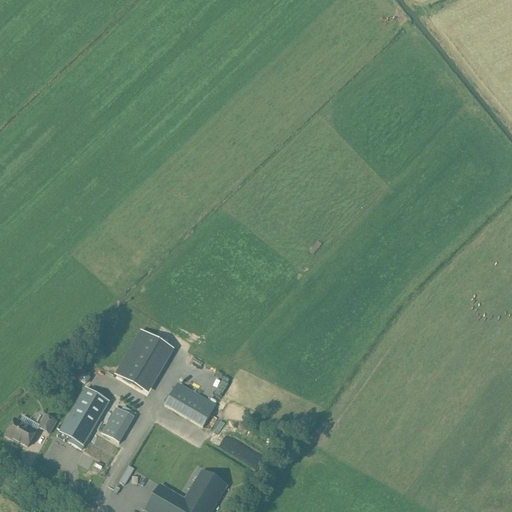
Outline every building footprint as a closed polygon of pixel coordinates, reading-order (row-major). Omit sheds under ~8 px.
[(134,347),(116,377),(147,395),(173,351),(159,343),(142,333),(134,347)] [(83,376),(80,381),(85,384),(89,379),(83,376)] [(216,407),(177,384),(164,407),(203,430),(216,407)] [(109,405),(84,391),(59,434),(70,441),(68,444),(81,452),(109,405)] [(100,434),(117,444),(132,419),(115,409),(100,434)] [(57,423),(45,416),(37,429),(49,436),(57,423)] [(36,433),(15,421),(5,438),(13,443),(14,441),(27,449),(36,433)] [(152,511),(212,511),(227,488),(201,473),(184,502),(181,508),(161,497),(152,511)]
